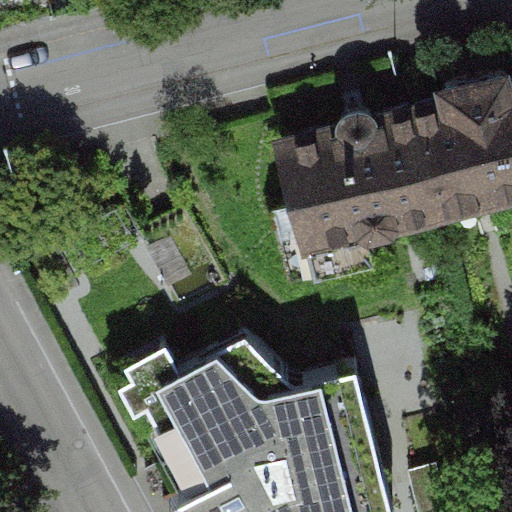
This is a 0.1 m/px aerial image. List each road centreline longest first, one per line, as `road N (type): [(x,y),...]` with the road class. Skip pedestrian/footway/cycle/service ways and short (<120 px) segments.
road 1 (residential): [(0,86),(322,0)]
road 2 (residential): [(0,326),(100,511)]
